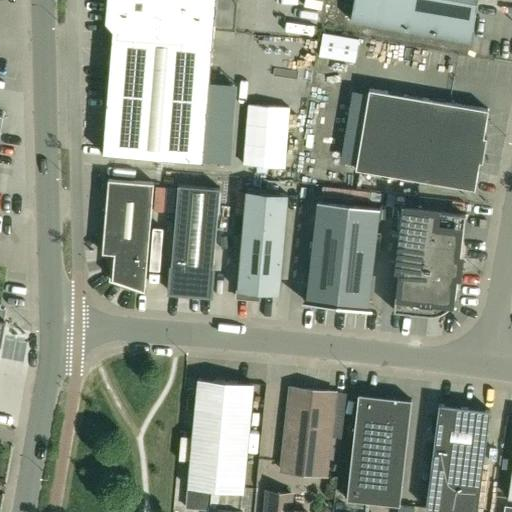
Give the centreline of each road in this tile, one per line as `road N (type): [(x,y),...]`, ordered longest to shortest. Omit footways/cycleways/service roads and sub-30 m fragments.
road 1 (unclassified): [(485,363),(50,328)]
road 2 (tertiary): [(50,328),(44,0)]
road 3 (tertiary): [(23,511),(50,328)]
road 4 (unclassified): [(485,363),(511,208)]
